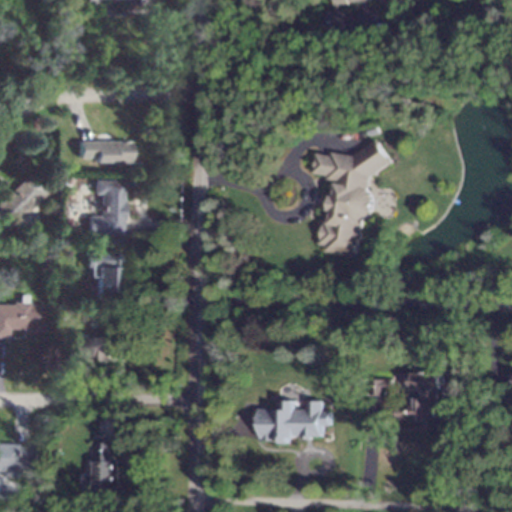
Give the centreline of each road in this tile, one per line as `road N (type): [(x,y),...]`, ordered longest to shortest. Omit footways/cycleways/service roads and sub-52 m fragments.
road 1 (tertiary): [(192,511),(200,0)]
road 2 (residential): [(0,132),(18,111),(57,96),(200,95)]
road 3 (residential): [(0,399),(194,402)]
